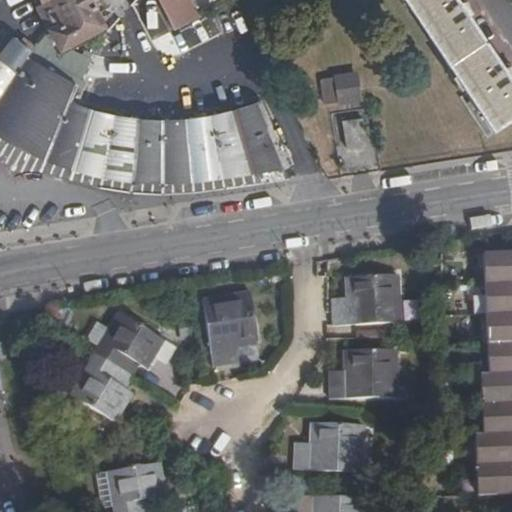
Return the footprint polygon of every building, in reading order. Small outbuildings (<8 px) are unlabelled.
[(40,0),(43,5),(47,3),(57,21),(47,27),(60,50),(103,27),(89,0),(40,0)] [(191,0),(177,0),(162,7),(174,30),(200,17),(191,0)] [(402,0),(491,131),(511,117),(511,83),(511,82),(511,80),(511,64),(503,68),(468,18),(475,13),(473,9),(469,0),(465,0),(458,3),(455,0),(402,0)] [(47,3),(43,5),(38,9),(47,27),(57,21),(47,3)] [(0,59),(11,70),(27,53),(11,38),(0,48),(0,59)] [(35,158),(50,164),(69,169),(88,175),(111,180),(130,183),(151,184),(167,184),(206,180),(237,176),(282,169),(255,103),(236,111),(211,117),(195,120),(163,122),(137,121),(102,114),(69,103),(75,87),(24,58),(14,73),(0,62),(0,139),(13,147),(35,158)] [(354,74),(336,77),(340,103),(358,99),(354,74)] [(360,120),(344,122),(347,147),(364,144),(360,120)] [(511,254),(482,257),(486,374),(478,374),(481,434),(473,434),(476,494),(511,492),(511,254)] [(346,278),(347,298),(348,311),(333,312),(333,326),(398,323),(396,275),(346,278)] [(224,349),(237,347),(256,344),(249,295),(203,301),(212,366),(226,363),(224,349)] [(348,311),(347,298),(333,299),(333,312),(348,311)] [(95,355),(130,376),(138,364),(145,368),(162,340),(119,314),(95,355)] [(239,361),(237,347),(224,349),(226,363),(239,361)] [(345,386),(330,386),(330,399),(394,398),(393,351),(344,352),(344,372),(345,386)] [(130,376),(95,355),(71,395),(114,421),(131,393),(123,388),(130,376)] [(330,372),(330,386),(345,386),(344,372),(330,372)] [(309,458),(295,457),(295,471),(360,473),(361,427),(310,424),(310,444),(309,458)] [(309,458),(310,444),(296,443),(295,457),(309,458)] [(157,464),(106,472),(112,505),(112,511),(156,511),(154,498),(163,497),(157,464)] [(99,507),(112,505),(106,472),(94,474),(99,507)] [(313,511),(361,511),(362,500),(298,496),(298,510),(313,511)]
